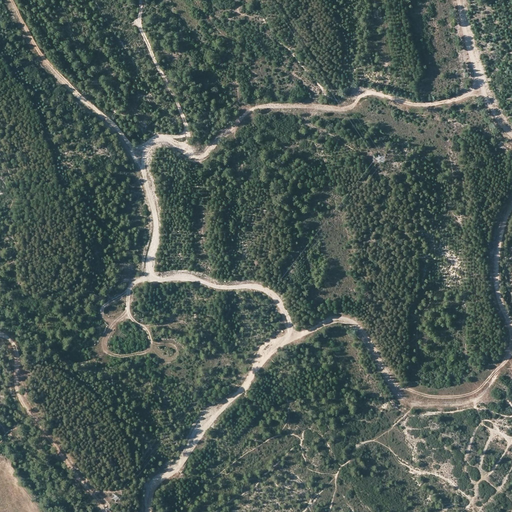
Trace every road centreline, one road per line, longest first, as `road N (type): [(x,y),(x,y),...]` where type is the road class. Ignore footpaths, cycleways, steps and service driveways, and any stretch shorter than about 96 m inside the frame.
road 1 (track): [(147,511),(150,486),(177,467),(201,425),(281,341),(324,322),(349,324),(395,394),(414,404),(478,399),(511,350)]
road 2 (track): [(294,336),(281,304),(262,288),(151,276),(155,225),(143,163),(38,54),(8,0)]
road 3 (track): [(143,163),(148,147),(165,140),(202,155),(255,109),(345,108),(366,93),(426,105),(481,83),(511,133)]
road 4 (track): [(0,333),(14,348),(21,399),(104,511)]
road 5 (track): [(192,156),(188,128),(139,25),(143,0)]
road 6 (track): [(511,329),(495,264),(511,204)]
